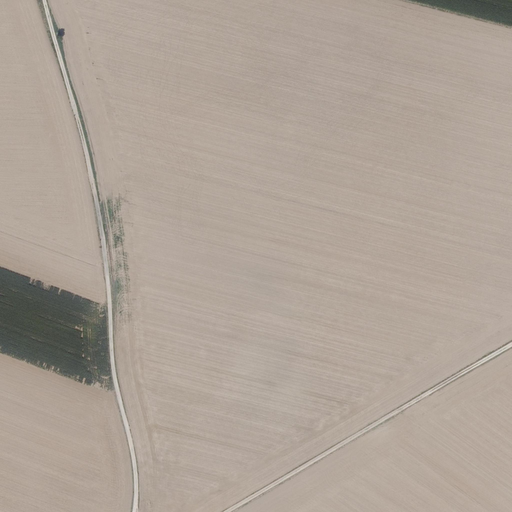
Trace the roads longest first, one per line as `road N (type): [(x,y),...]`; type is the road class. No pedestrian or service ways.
road 1 (track): [(131,511),(133,467),(112,376),(92,180),(41,0)]
road 2 (track): [(511,341),(224,511)]
